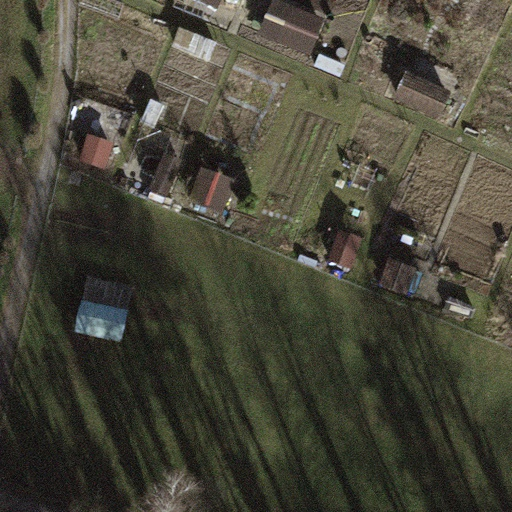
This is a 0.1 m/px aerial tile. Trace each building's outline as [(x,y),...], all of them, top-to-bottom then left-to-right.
[(130,10),(106,0),(87,0),(84,10),(123,27),(130,10)] [(230,0),(190,0),(190,2),(223,16),(230,0)] [(501,0),(449,0),(447,6),(491,25),(501,0)] [(307,15),(272,1),(255,42),(289,56),(307,15)] [(224,51),(186,35),(180,49),(218,65),(224,51)] [(464,72),(436,57),(411,103),(439,119),(464,72)] [(121,137),(91,124),(76,160),(105,173),(121,137)] [(241,187),(208,173),(193,209),(226,223),(241,187)] [(421,262),(392,250),(376,288),(404,300),(421,262)]
